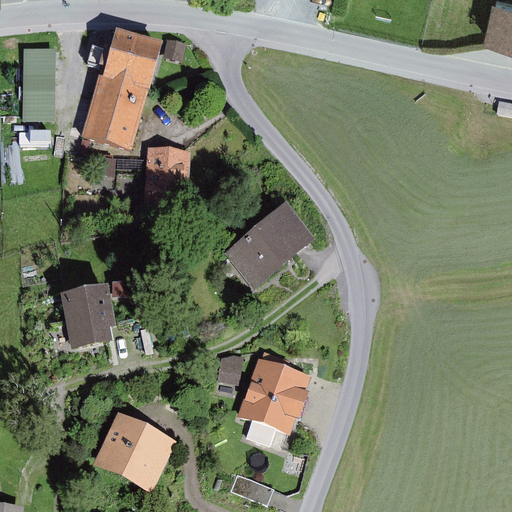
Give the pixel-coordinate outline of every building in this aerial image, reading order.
[(511,4),(494,1),(484,45),(511,51),(511,4)] [(158,52),(115,39),(84,140),(128,153),(158,52)] [(185,51),(168,47),(164,63),(181,67),(185,51)] [(56,55),(29,54),(28,127),(54,127),(56,55)] [(200,162),(152,158),(148,212),(195,216),(200,162)] [(304,253),(314,245),(287,212),(231,257),(259,290),(304,253)] [(106,298),(63,304),(69,352),(112,346),(106,298)] [(221,384),(253,385),(253,353),(222,352),(221,384)] [(310,383),(265,366),(243,426),(288,442),(310,383)] [(171,449),(117,424),(94,471),(148,497),(171,449)] [(275,493),(239,479),(233,493),(269,507),(272,501),(275,493)]
